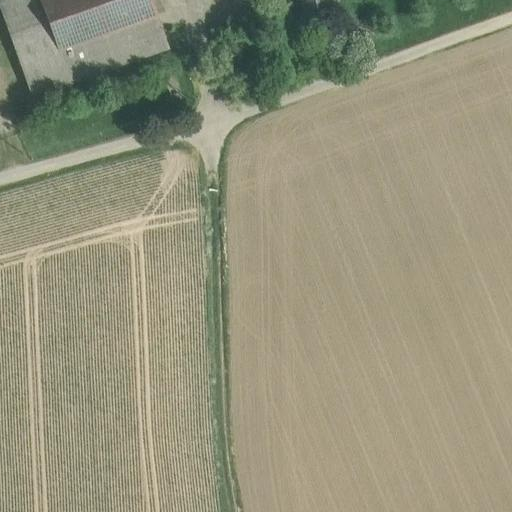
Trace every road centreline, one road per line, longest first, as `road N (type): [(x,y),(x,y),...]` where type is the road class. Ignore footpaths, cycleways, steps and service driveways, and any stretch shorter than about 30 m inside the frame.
road 1 (track): [(210,122),(224,444),(235,511)]
road 2 (unclassified): [(511,18),(210,122)]
road 3 (unclassified): [(0,179),(210,122)]
